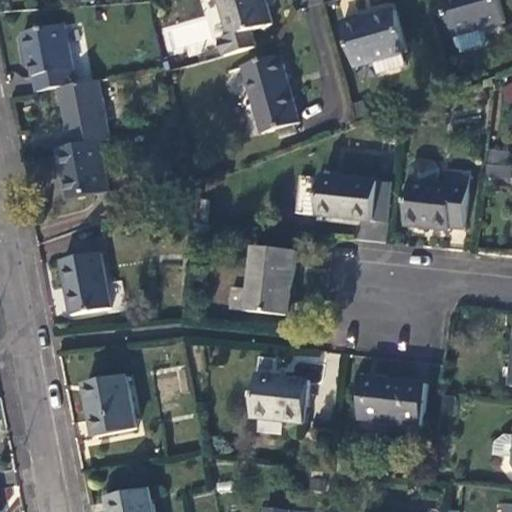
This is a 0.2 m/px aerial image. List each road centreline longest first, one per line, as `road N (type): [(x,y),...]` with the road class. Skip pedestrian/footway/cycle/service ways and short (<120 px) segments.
road 1 (residential): [(9,237),(62,511)]
road 2 (residential): [(511,289),(404,279),(400,313)]
